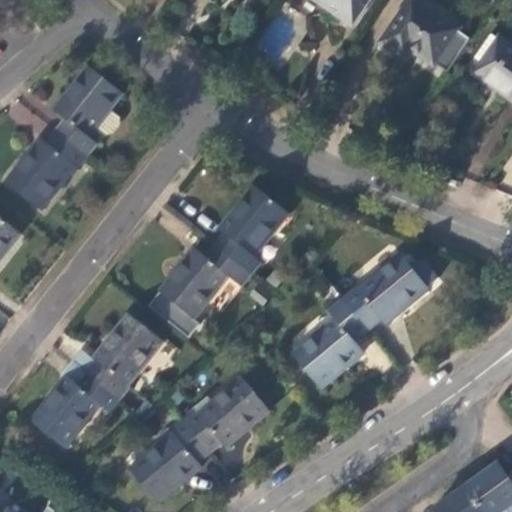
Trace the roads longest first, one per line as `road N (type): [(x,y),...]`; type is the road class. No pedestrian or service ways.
road 1 (residential): [(214,112),(0,368)]
road 2 (residential): [(214,112),(511,248)]
road 3 (secondary): [(258,511),(511,354)]
road 4 (residential): [(85,0),(214,112)]
